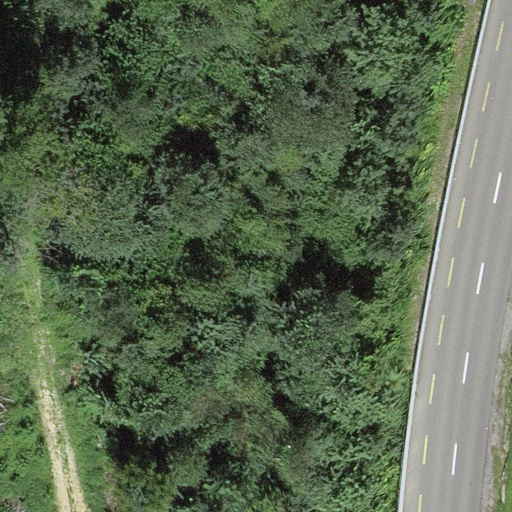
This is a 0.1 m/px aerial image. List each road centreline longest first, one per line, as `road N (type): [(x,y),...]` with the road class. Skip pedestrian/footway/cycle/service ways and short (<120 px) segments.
road 1 (secondary): [(451,511),(475,315),(511,134)]
road 2 (track): [(55,511),(17,364)]
